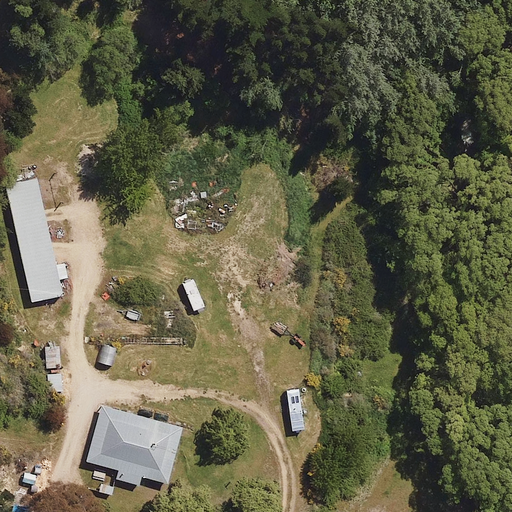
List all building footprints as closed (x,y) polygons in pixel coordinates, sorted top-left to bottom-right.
[(38,177),(10,183),(31,298),(62,292),(59,279),(68,277),(65,263),(55,264),(38,177)] [(105,304),(91,304),(90,330),(104,331),(105,304)] [(117,346),(102,343),(98,364),(113,367),(117,346)] [(61,345),(44,347),(47,369),(63,367),(61,345)] [(62,372),(48,374),(50,391),(64,390),(62,372)] [(295,378),(278,383),(287,415),(304,411),(295,378)] [(103,405),(89,461),(120,468),(118,477),(142,483),(144,474),(169,480),(182,424),(103,405)] [(26,463),(15,476),(33,490),(44,477),(26,463)] [(116,476),(93,471),(90,487),(112,492),(116,476)]
